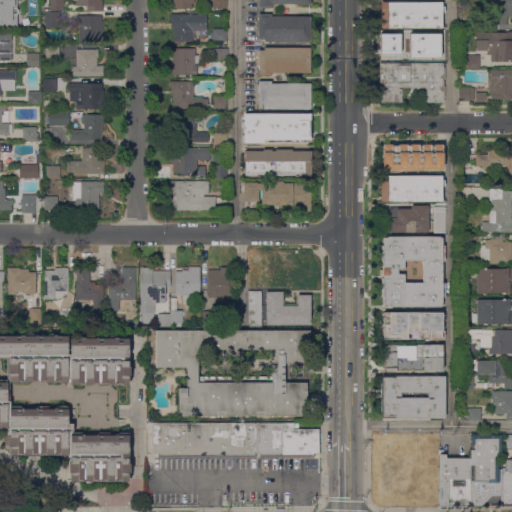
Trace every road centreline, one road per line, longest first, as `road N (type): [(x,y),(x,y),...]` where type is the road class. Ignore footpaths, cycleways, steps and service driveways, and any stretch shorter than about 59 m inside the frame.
road 1 (tertiary): [(346,442),(346,0)]
road 2 (residential): [(347,234),(0,233)]
road 3 (residential): [(137,235),(136,0)]
road 4 (residential): [(511,122),(346,123)]
